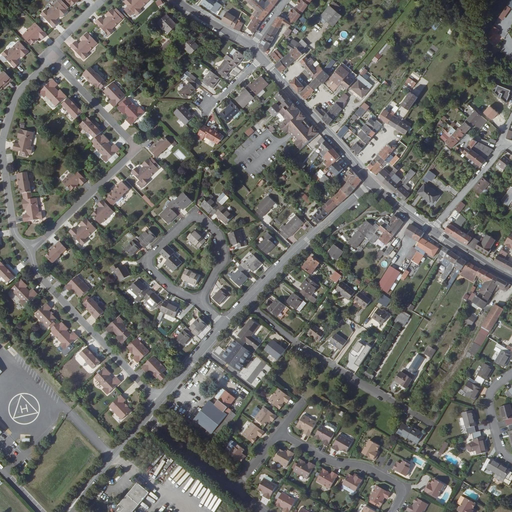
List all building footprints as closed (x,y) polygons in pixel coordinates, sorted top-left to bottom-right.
[(60,16),(62,18),(68,11),(67,10),(69,8),(62,0),(60,2),(58,1),(48,11),(46,9),(41,14),(54,28),(59,23),(56,20),(55,18),(56,18),(57,19),(60,16)] [(134,1),(132,0),(126,0),(124,2),(137,15),(142,10),(141,9),(149,0),(134,0),(135,0),(134,1)] [(207,6),(210,8),(211,10),(212,9),(215,12),(221,5),(218,2),(218,1),(216,0),(203,0),(201,3),(207,7),(207,6)] [(269,13),(257,2),(254,0),(245,0),(258,11),(256,15),(262,20),(269,13)] [(266,3),(262,0),(258,0),(257,2),(269,13),(272,9),(272,8),(272,9),(266,4),(266,3)] [(269,0),(268,0),(266,3),(266,4),(272,9),(272,8),(272,9),(275,5),(269,0)] [(297,10),(302,14),(309,4),(304,1),(302,0),(298,0),(297,3),(299,4),(297,7),(298,8),(297,10)] [(333,26),(342,16),(330,5),(321,16),(333,26)] [(506,5),(498,17),(502,20),(510,8),(506,5)] [(291,17),(289,20),(288,21),(292,23),(290,26),(294,23),(302,14),(297,10),(293,8),(290,12),(292,14),(290,16),(291,17)] [(108,17),(105,19),(106,21),(105,22),(104,20),(101,17),(96,22),(103,30),(108,36),(109,36),(114,31),(112,29),(123,19),(113,9),(106,15),(108,17)] [(231,25),(230,26),(234,28),(239,18),(227,11),(222,20),(227,23),(231,25)] [(167,14),(158,23),(169,34),(178,25),(167,14)] [(262,20),(256,15),(255,16),(252,15),(250,18),(253,19),(248,28),(255,32),(257,28),(262,20)] [(284,22),(286,19),(279,16),(273,25),(280,28),(284,22)] [(234,28),(240,31),(244,21),(239,18),(234,28)] [(440,25),(436,21),(431,27),(435,30),(440,25)] [(42,40),(47,35),(36,23),(29,29),(25,33),(22,36),(31,45),(39,38),(42,40)] [(280,28),(273,25),(268,34),(275,37),(280,28)] [(491,30),(487,37),(492,40),(496,34),(491,30)] [(88,33),(81,39),(83,40),(80,43),(81,45),(80,45),(79,44),(76,41),(71,46),(84,60),(89,55),(87,53),(98,43),(88,33)] [(497,45),(501,36),(497,33),(492,43),(497,45)] [(275,37),(268,34),(264,39),(272,43),(275,37)] [(191,38),(182,46),(191,55),(200,47),(191,38)] [(272,43),(264,39),(260,46),(264,51),(266,51),(272,43)] [(21,56),(23,58),(29,52),(19,41),(9,51),(7,50),(2,55),(15,68),(20,63),(17,60),(16,59),(17,58),(18,59),(21,56)] [(296,47),(292,50),(291,52),(296,59),(303,54),(301,52),(305,48),(299,42),(299,43),(296,47)] [(172,43),(166,47),(166,48),(169,51),(175,46),(172,43)] [(224,58),(226,59),(235,66),(237,67),(245,56),(237,50),(234,49),(228,56),(227,55),(224,58)] [(283,56),(277,49),(271,54),(277,62),(283,56)] [(296,59),(291,52),(285,57),(291,64),(296,59)] [(381,56),(378,53),(372,60),(375,63),(381,56)] [(291,64),(285,57),(281,60),(287,67),(291,64)] [(303,64),(312,76),(315,79),(319,74),(315,69),(312,65),(315,62),(311,57),(309,59),(303,64)] [(235,66),(226,59),(216,72),(225,78),(232,69),(232,70),(235,66)] [(287,67),(281,60),(275,65),(281,72),(287,67)] [(319,65),(315,69),(319,74),(320,73),(323,70),(324,69),(319,65)] [(340,84),(348,74),(350,73),(341,65),(330,78),(339,86),(340,84)] [(94,84),(98,88),(99,86),(102,89),(107,83),(105,81),(97,73),(91,67),(83,74),(87,79),(89,78),(94,84)] [(313,81),(315,84),(318,86),(320,84),(322,82),(323,83),(330,75),(327,72),(323,70),(320,73),(319,74),(315,79),(313,81)] [(0,88),(6,83),(7,84),(12,79),(4,71),(0,75),(0,88)] [(213,88),(216,84),(214,83),(219,77),(211,71),(203,81),(213,88)] [(418,81),(421,76),(413,71),(410,76),(418,81)] [(350,85),(355,80),(348,74),(340,84),(347,90),(350,85)] [(359,74),(356,78),(359,80),(370,89),(373,85),(359,74)] [(261,76),(252,84),(251,83),(248,85),(257,95),(269,84),(261,76)] [(189,77),(186,79),(190,82),(180,92),(186,99),(196,89),(195,88),(198,85),(194,81),(189,77)] [(290,83),(299,93),(300,94),(309,85),(305,81),(302,84),(296,77),(290,83)] [(352,87),(352,88),(362,98),(370,89),(359,80),(356,78),(355,80),(350,85),(352,87)] [(414,86),(416,83),(409,78),(406,81),(414,86)] [(67,96),(60,90),(59,91),(56,88),(55,90),(54,89),(55,87),(58,85),(53,80),(39,92),(44,98),(46,96),(56,107),(57,106),(64,98),(67,96)] [(315,84),(313,81),(309,85),(315,90),(318,86),(315,84)] [(109,102),(114,107),(126,96),(120,89),(116,85),(113,82),(104,91),(111,99),(109,102)] [(411,90),(413,88),(406,82),(404,85),(411,90)] [(309,85),(300,94),(305,100),(313,92),(315,90),(309,85)] [(245,88),(242,91),(244,92),(235,100),(243,108),(254,98),(245,88)] [(275,97),(282,105),(289,98),(282,90),(275,97)] [(336,102),(343,108),(349,96),(344,92),(339,98),(336,102)] [(68,112),(75,120),(83,113),(79,109),(73,103),(74,102),(70,97),(62,104),(68,111),(68,112)] [(118,108),(124,115),(126,113),(128,116),(130,115),(131,116),(129,117),(126,120),(131,125),(145,112),(140,107),(138,109),(128,98),(118,108)] [(289,98),(282,105),(284,107),(287,111),(294,104),(289,98)] [(407,101),(405,100),(395,114),(398,116),(404,109),(404,108),(405,107),(403,106),(407,101)] [(228,122),(233,117),(241,111),(231,101),(229,103),(230,105),(220,114),(228,122)] [(326,115),(323,112),(321,110),(320,110),(317,106),(314,109),(323,118),(328,125),(343,108),(336,102),(326,115)] [(279,112),(282,110),(280,107),(276,104),(269,110),(275,117),(277,115),(279,112)] [(287,111),(284,107),(282,109),(282,110),(279,112),(286,120),(284,122),(287,126),(301,112),(294,104),(287,111)] [(193,113),(192,114),(183,105),(174,113),(186,125),(196,116),(193,113)] [(361,106),(354,114),(359,118),(366,110),(361,106)] [(398,118),(394,115),(388,123),(396,128),(401,121),(409,110),(407,108),(401,117),(399,119),(398,118)] [(388,123),(394,115),(384,109),(380,116),(384,121),(388,123)] [(459,127),(465,133),(475,124),(480,128),(487,121),(475,110),(468,118),(463,124),(459,127)] [(243,113),(241,111),(233,117),(235,119),(243,113)] [(279,112),(277,115),(284,122),(286,120),(279,112)] [(287,126),(284,122),(279,126),(287,134),(289,132),(297,140),(294,143),(301,150),(320,133),(314,127),(311,129),(303,119),(305,117),(301,112),(287,126)] [(88,118),(80,125),(88,133),(88,132),(95,139),(103,131),(98,126),(97,128),(91,122),(88,118)] [(366,124),(370,128),(376,132),(382,124),(377,120),(376,122),(371,118),(366,124)] [(401,121),(396,128),(405,134),(406,134),(411,126),(401,121)] [(455,131),(462,137),(465,133),(459,127),(456,124),(454,122),(450,125),(453,127),(456,130),(455,131)] [(210,127),(209,128),(204,125),(198,136),(203,139),(204,137),(216,143),(221,134),(210,127)] [(349,129),(345,125),(337,134),(341,138),(349,129)] [(250,127),(244,132),(248,137),(254,131),(250,127)] [(452,135),(458,141),(462,137),(455,131),(456,130),(453,127),(448,132),(452,135)] [(366,132),(372,137),(376,132),(370,128),(367,131),(366,132)] [(15,143),(13,150),(31,154),(33,147),(31,147),(34,132),(20,129),(18,138),(20,138),(19,142),(21,143),(21,144),(19,144),(15,143)] [(357,135),(361,138),(367,143),(372,137),(366,132),(366,133),(362,129),(357,135)] [(452,148),(458,141),(452,135),(448,132),(446,131),(441,137),(446,141),(446,142),(452,148)] [(108,143),(110,141),(103,135),(93,145),(103,155),(101,157),(106,162),(120,149),(115,144),(112,147),(110,148),(109,147),(111,146),(108,143)] [(164,151),(172,144),(165,137),(161,140),(161,141),(156,146),(154,145),(149,149),(157,157),(163,151),(164,151)] [(308,164),(310,166),(312,164),(316,158),(319,155),(322,159),(324,157),(326,156),(333,149),(326,141),(322,137),(318,142),(322,145),(321,147),(324,150),(321,153),(320,152),(318,155),(316,153),(311,159),(311,160),(308,164)] [(367,143),(361,138),(351,149),(356,155),(363,148),(367,143)] [(493,150),(477,142),(474,146),(480,149),(489,156),(493,150)] [(388,144),(379,154),(385,159),(396,147),(394,145),(392,147),(388,144)] [(444,149),(449,154),(452,152),(452,151),(446,146),(444,149)] [(470,150),(467,147),(464,151),(463,152),(481,167),(486,160),(471,149),(470,150)] [(326,156),(324,157),(328,162),(337,153),(333,149),(326,156)] [(337,153),(328,162),(325,164),(329,168),(333,163),(333,164),(340,156),(337,153)] [(385,159),(379,154),(371,162),(378,168),(381,164),(383,166),(388,161),(385,159)] [(511,162),(504,156),(503,157),(498,163),(497,164),(504,170),(511,162)] [(152,157),(150,159),(156,167),(159,165),(152,157)] [(341,157),(334,164),(341,170),(347,164),(341,157)] [(144,166),(141,169),(142,171),(141,172),(140,170),(137,167),(132,172),(144,185),(144,186),(150,181),(148,179),(159,169),(156,167),(150,159),(149,158),(142,165),(144,166)] [(297,165),(303,170),(306,166),(300,161),(297,165)] [(378,168),(371,162),(368,167),(374,173),(375,175),(383,166),(381,164),(378,168)] [(416,163),(411,169),(416,173),(420,168),(417,166),(418,165),(416,163)] [(312,164),(310,166),(309,168),(306,172),(313,177),(315,174),(312,171),(315,167),(312,164)] [(397,164),(394,167),(395,168),(392,172),(389,174),(383,181),(395,192),(407,177),(405,176),(402,179),(395,173),(401,168),(397,164)] [(81,185),(87,180),(76,169),(69,175),(69,174),(65,178),(65,179),(62,181),(71,191),(79,183),(81,185)] [(339,187),(342,190),(348,196),(362,180),(352,169),(346,174),(348,175),(344,179),(345,180),(339,187)] [(383,181),(389,174),(383,169),(377,176),(383,181)] [(407,177),(395,192),(405,200),(410,193),(407,191),(410,188),(406,184),(416,173),(411,169),(405,176),(407,177)] [(21,194),(31,192),(30,181),(29,181),(28,172),(17,174),(18,181),(20,180),(21,188),(21,194)] [(439,178),(434,173),(430,178),(436,182),(439,178)] [(321,179),(319,180),(326,186),(331,181),(325,174),(321,179)] [(481,194),(490,184),(482,177),(473,187),(481,194)] [(144,185),(139,180),(136,183),(141,188),(144,185)] [(115,203),(115,204),(123,196),(123,195),(129,189),(122,181),(117,186),(118,187),(113,193),(112,193),(109,196),(109,197),(107,200),(112,205),(115,203)] [(419,192),(430,201),(432,199),(435,200),(439,195),(425,184),(419,192)] [(348,196),(342,190),(333,198),(332,199),(337,205),(338,206),(348,196)] [(175,201),(173,199),(170,202),(177,209),(180,206),(183,210),(192,201),(184,192),(178,198),(175,201)] [(211,194),(210,196),(218,204),(219,202),(211,194)] [(305,194),(302,197),(309,204),(312,201),(305,194)] [(332,199),(333,198),(332,194),(323,203),(325,205),(323,207),(329,214),(337,205),(332,199)] [(144,195),(142,197),(150,206),(152,204),(144,195)] [(268,195),(257,207),(259,209),(257,212),(263,217),(276,203),(268,195)] [(202,204),(210,213),(213,215),(215,214),(221,207),(222,205),(219,202),(218,204),(210,196),(202,204)] [(26,209),(27,213),(29,212),(29,214),(27,214),(23,215),(24,222),(43,219),(42,212),(39,212),(37,198),(23,200),(24,209),(26,209)] [(114,212),(103,200),(98,205),(100,207),(92,215),(101,224),(103,222),(104,222),(108,218),(114,212)] [(465,205),(461,201),(455,209),(459,213),(465,205)] [(177,209),(170,202),(167,204),(169,206),(160,215),(168,224),(178,215),(174,212),(177,209)] [(209,214),(210,213),(202,204),(200,206),(209,214)] [(218,216),(221,219),(226,225),(234,216),(222,205),(221,207),(215,214),(218,216)] [(318,224),(329,214),(323,207),(312,218),(318,224)] [(296,215),(282,229),(290,237),(304,223),(296,215)] [(392,222),(386,230),(394,236),(404,222),(394,215),(390,221),(392,222)] [(86,218),(80,224),(81,226),(78,229),(80,230),(79,231),(77,230),(75,227),(69,232),(82,245),(87,241),(86,239),(96,229),(86,218)] [(365,238),(369,241),(375,234),(381,226),(377,223),(374,226),(366,220),(348,243),(356,249),(365,238)] [(385,221),(381,226),(385,229),(389,223),(386,220),(385,221)] [(454,236),(459,229),(462,224),(457,221),(455,224),(451,221),(445,231),(454,236)] [(413,238),(418,229),(410,224),(405,234),(413,238)] [(137,240),(143,246),(145,248),(156,237),(149,229),(137,240)] [(207,240),(195,229),(187,238),(199,249),(207,240)] [(419,242),(421,238),(425,233),(418,229),(413,238),(419,242)] [(463,242),(468,235),(459,229),(454,236),(463,242)] [(241,230),(229,234),(232,246),(237,244),(238,248),(248,245),(246,241),(244,242),(241,230)] [(394,236),(386,230),(378,239),(386,245),(387,245),(392,237),(394,236)] [(268,233),(265,235),(267,237),(258,246),(267,254),(275,246),(272,242),(275,239),(268,233)] [(511,233),(504,245),(494,262),(511,271),(511,270),(511,263),(504,259),(510,250),(511,250),(511,233)] [(375,234),(369,241),(373,244),(379,237),(375,234)] [(468,235),(463,242),(467,245),(472,238),(468,235)] [(472,238),(467,245),(475,250),(476,247),(488,255),(491,249),(490,249),(496,240),(487,235),(482,244),(479,242),(480,242),(473,237),(472,238)] [(132,257),(143,246),(137,240),(136,238),(124,249),(132,257)] [(417,256),(415,255),(412,261),(419,265),(426,252),(433,256),(438,249),(421,238),(419,242),(415,248),(418,250),(418,251),(420,252),(417,256)] [(46,256),(53,263),(61,256),(60,255),(67,249),(60,241),(55,246),(56,247),(50,253),(50,252),(46,256)] [(335,245),(328,253),(337,260),(343,252),(335,245)] [(385,253),(384,253),(388,256),(394,248),(391,245),(389,246),(385,253)] [(415,255),(418,251),(415,249),(415,248),(413,246),(411,249),(406,257),(412,261),(415,255)] [(445,258),(449,250),(444,246),(439,254),(442,257),(445,258)] [(173,254),(175,252),(172,249),(165,257),(168,260),(165,263),(174,272),(182,263),(173,254)] [(379,260),(384,253),(385,253),(381,250),(375,257),(379,260)] [(454,267),(460,257),(449,250),(445,258),(449,260),(446,265),(448,267),(441,278),(445,280),(454,267)] [(243,262),(241,264),(248,271),(250,269),(251,270),(253,272),(262,263),(253,254),(244,264),(243,262)] [(307,262),(316,269),(320,263),(311,257),(307,262)] [(460,257),(454,267),(457,269),(448,283),(452,285),(459,274),(460,273),(467,262),(460,257)] [(1,262),(0,263),(0,275),(1,277),(2,276),(8,283),(16,276),(11,271),(10,272),(5,266),(1,262)] [(311,274),(316,269),(307,262),(303,268),(311,274)] [(467,262),(460,273),(474,281),(477,275),(480,269),(470,263),(467,262)] [(122,267),(119,263),(109,269),(112,273),(114,271),(120,282),(131,276),(125,265),(122,267)] [(248,271),(241,264),(238,268),(239,269),(231,279),(240,287),(248,278),(245,274),(248,271)] [(385,292),(398,271),(390,266),(377,286),(385,292)] [(480,268),(480,269),(477,275),(478,276),(483,279),(483,280),(485,282),(476,296),(482,300),(493,283),(495,284),(498,278),(480,268)] [(196,286),(200,276),(186,269),(181,279),(196,286)] [(342,276),(336,271),(330,278),(337,283),(342,276)] [(404,274),(398,271),(385,292),(388,293),(391,289),(393,291),(404,274)] [(473,282),(474,281),(460,273),(459,274),(473,282)] [(77,276),(65,287),(70,292),(73,290),(81,298),(90,289),(87,286),(84,282),(83,282),(77,276)] [(308,283),(303,289),(300,293),(314,303),(317,299),(312,295),(319,286),(308,277),(305,281),(308,283)] [(493,283),(482,300),(478,306),(483,309),(494,290),(497,285),(500,286),(498,288),(503,291),(508,290),(511,284),(508,283),(498,278),(495,284),(493,283)] [(26,288),(28,286),(22,279),(11,290),(21,300),(19,302),(24,307),(38,294),(33,289),(30,292),(28,293),(28,292),(29,291),(26,288)] [(148,293),(150,290),(139,280),(129,289),(137,297),(135,299),(138,303),(143,297),(148,293)] [(356,292),(342,282),(336,290),(349,300),(356,292)] [(220,305),(231,293),(223,286),(212,298),(220,305)] [(160,311),(163,304),(161,302),(162,301),(151,290),(150,290),(148,293),(143,297),(155,308),(156,307),(160,311)] [(366,308),(371,301),(360,292),(354,300),(366,308)] [(304,301),(294,293),(286,302),(297,310),(304,301)] [(384,303),(388,297),(383,294),(379,301),(384,303)] [(478,306),(482,300),(476,296),(472,302),(478,306)] [(99,305),(91,297),(84,304),(87,308),(88,308),(93,313),(92,315),(97,320),(104,312),(103,311),(98,305),(99,305)] [(268,310),(277,317),(286,306),(277,299),(268,310)] [(165,301),(163,304),(160,311),(155,321),(159,323),(164,313),(175,318),(179,308),(165,301)] [(304,301),(297,310),(300,312),(307,303),(304,301)] [(52,309),(47,303),(35,314),(41,321),(45,325),(48,328),(50,325),(52,328),(57,323),(55,321),(57,319),(49,311),(52,309)] [(99,305),(98,305),(103,311),(106,308),(101,303),(99,305)] [(482,326),(491,332),(504,309),(495,304),(482,326)] [(379,308),(372,318),(382,324),(388,315),(379,308)] [(395,321),(404,327),(410,318),(400,312),(395,321)] [(117,336),(116,337),(122,344),(133,334),(123,323),(124,322),(119,316),(106,329),(111,334),(114,332),(115,330),(116,331),(115,333),(117,336)] [(199,317),(188,329),(194,335),(196,336),(207,325),(199,317)] [(245,328),(239,337),(246,342),(243,346),(253,354),(261,343),(252,336),(260,326),(250,319),(244,327),(245,328)] [(67,331),(69,329),(62,322),(60,325),(58,322),(57,323),(52,328),(50,329),(53,332),(52,333),(62,343),(60,345),(65,350),(79,337),(74,332),(71,335),(69,336),(68,335),(70,334),(67,331)] [(314,324),(308,333),(319,342),(325,333),(314,324)] [(160,326),(157,329),(164,336),(166,333),(160,326)] [(479,331),(480,331),(488,335),(491,332),(482,326),(479,331)] [(194,335),(188,329),(186,327),(176,339),(184,346),(194,335)] [(488,335),(480,331),(475,339),(484,343),(488,335)] [(347,341),(336,333),(329,342),(340,350),(347,341)] [(236,341),(243,346),(246,342),(239,337),(236,341)] [(133,357),(138,363),(150,352),(144,345),(140,341),(137,338),(128,347),(135,355),(133,357)] [(357,370),(371,346),(358,339),(350,354),(355,356),(353,360),(352,360),(349,366),(357,370)] [(511,347),(508,345),(506,348),(500,344),(499,346),(498,348),(502,350),(494,362),(504,368),(511,356),(510,355),(511,352),(511,351),(511,347)] [(435,350),(429,346),(424,354),(431,358),(436,350),(435,350)] [(86,361),(93,369),(101,362),(97,358),(91,353),(92,351),(88,347),(80,354),(86,361)] [(230,366),(238,355),(229,348),(221,359),(230,366)] [(425,358),(418,354),(408,369),(415,373),(425,358)] [(154,356),(142,367),(147,373),(149,370),(157,378),(158,377),(162,381),(166,377),(162,373),(166,369),(164,367),(164,366),(160,362),(154,356)] [(478,375),(475,381),(470,378),(468,381),(466,384),(468,385),(466,388),(465,387),(463,390),(467,392),(465,395),(475,401),(482,389),(480,388),(485,380),(487,381),(494,369),(493,368),(489,366),(484,363),(477,375),(478,375)] [(110,375),(111,374),(105,367),(94,377),(104,388),(103,389),(107,394),(121,382),(116,376),(113,379),(112,380),(111,379),(112,378),(110,375)] [(372,380),(374,376),(365,370),(362,375),(372,380)] [(412,379),(401,372),(395,380),(402,384),(401,385),(407,388),(412,379)] [(282,404),(285,401),(286,400),(288,401),(291,398),(279,388),(269,401),(280,409),(283,405),(282,404)] [(219,400),(215,405),(224,412),(228,407),(236,398),(225,390),(218,399),(219,400)] [(126,400),(121,395),(109,406),(115,413),(119,417),(122,420),(131,411),(124,403),(126,400)] [(232,410),(228,407),(224,412),(215,405),(209,400),(194,419),(212,434),(214,431),(220,436),(233,418),(228,414),(232,410)] [(435,411),(441,415),(446,406),(441,403),(439,407),(438,406),(435,411)] [(511,411),(510,404),(499,407),(503,420),(505,420),(506,426),(508,425),(510,431),(508,432),(511,447),(511,411)] [(268,422),(268,423),(270,420),(271,420),(273,422),(277,416),(264,407),(255,418),(265,426),(268,422)] [(473,410),(462,413),(466,429),(466,428),(468,434),(472,433),(474,439),(473,439),(474,442),(468,444),(467,446),(468,451),(470,452),(476,451),(477,455),(488,452),(484,437),(482,437),(481,431),(476,432),(475,426),(476,426),(473,410)] [(436,423),(441,415),(435,411),(434,411),(430,419),(435,423),(436,423)] [(302,428),(305,430),(307,431),(306,434),(309,436),(317,422),(303,415),(296,427),(301,429),(302,428)] [(256,438),(258,435),(259,433),(262,435),(264,432),(252,422),(242,435),(253,443),(257,439),(256,438)] [(325,427),(335,433),(337,428),(334,426),(331,424),(327,422),(325,427)] [(419,442),(424,434),(414,428),(413,429),(407,425),(407,426),(404,424),(398,433),(408,439),(408,438),(418,444),(419,442)] [(320,438),(323,440),(325,441),(323,444),(327,446),(335,433),(325,427),(321,425),(315,437),(319,440),(320,438)] [(338,451),(339,450),(339,449),(342,451),(342,450),(347,452),(353,442),(340,434),(332,448),(338,451)] [(375,460),(379,454),(378,453),(379,451),(377,450),(380,446),(370,440),(362,453),(375,460)] [(236,448),(238,445),(233,441),(231,441),(230,441),(229,443),(229,444),(229,446),(230,447),(229,448),(229,449),(231,451),(235,446),(236,448)] [(442,456),(448,443),(444,441),(438,453),(442,456)] [(241,462),(245,457),(242,455),(243,454),(242,453),(245,450),(238,445),(236,448),(235,446),(231,451),(229,454),(241,462)] [(288,450),(287,452),(284,451),(280,449),(274,460),(287,467),(294,453),(288,450)] [(153,467),(164,455),(159,451),(149,463),(153,467)] [(505,479),(503,482),(509,486),(511,480),(511,474),(511,475),(511,473),(511,472),(509,471),(510,469),(492,458),(491,460),(487,458),(481,470),(484,472),(486,468),(495,473),(505,479)] [(315,465),(311,463),(310,466),(308,465),(304,463),(305,462),(300,459),(294,471),(307,479),(315,465)] [(400,465),(397,463),(393,469),(406,476),(410,468),(409,467),(410,464),(403,460),(401,464),(401,463),(400,465)] [(338,475),(334,473),(333,475),(331,475),(328,473),(328,471),(323,469),(317,481),(330,489),(338,475)] [(493,477),(503,482),(505,479),(495,473),(493,477)] [(363,479),(357,475),(356,476),(354,475),(353,476),(349,474),(343,484),(356,491),(363,479)] [(262,491),(262,492),(265,494),(264,494),(263,496),(269,499),(277,486),(264,478),(258,489),(262,491)] [(432,483),(430,483),(429,485),(428,484),(424,490),(437,498),(444,485),(434,479),(432,483)] [(133,511),(150,493),(138,483),(119,504),(111,505),(110,506),(109,506),(109,507),(109,508),(108,508),(108,511),(133,511)] [(383,501),(385,497),(386,495),(388,497),(390,493),(377,486),(369,499),(370,500),(369,501),(375,505),(376,503),(381,506),(384,501),(383,501)] [(281,506),(284,508),(286,509),(284,511),(289,511),(296,500),(282,493),(275,505),(280,507),(281,506)] [(415,503),(413,506),(412,508),(409,506),(407,510),(410,511),(423,511),(428,504),(416,497),(414,502),(415,503)] [(460,511),(474,511),(475,511),(474,511),(475,509),(473,508),(476,503),(466,498),(458,511),(460,511)]
